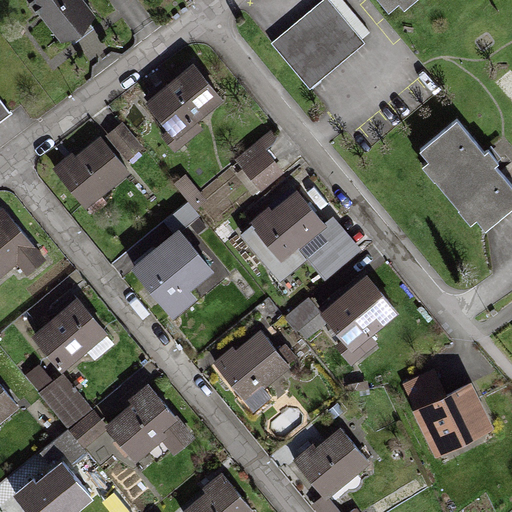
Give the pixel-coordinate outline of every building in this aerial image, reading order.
[(79,0),(36,0),(63,40),(93,20),(79,0)] [(336,0),(314,0),(271,36),(315,89),(371,42),(336,0)] [(374,0),(384,12),(398,0),(406,10),(418,0),(374,0)] [(192,67),(142,107),(175,147),(224,107),(192,67)] [(0,100),(0,120),(10,113),(0,100)] [(117,118),(52,172),(87,215),(131,179),(120,165),(141,148),(117,118)] [(455,120),(420,149),(429,161),(417,171),(464,228),(473,220),(484,234),(511,210),(511,193),(493,170),(500,163),(489,150),(484,154),(455,120)] [(261,145),(233,165),(256,197),(284,177),(261,145)] [(295,191),(247,226),(278,268),(326,233),(295,191)] [(4,208),(0,211),(0,280),(12,271),(21,284),(47,264),(4,208)] [(180,234),(134,266),(162,304),(207,271),(180,234)] [(366,274),(317,313),(348,352),(398,312),(366,274)] [(74,296),(30,332),(64,374),(108,339),(74,296)] [(257,331),(210,366),(241,407),(288,371),(257,331)] [(469,380),(419,402),(441,451),(491,429),(469,380)] [(143,385),(102,425),(139,464),(158,445),(169,457),(192,435),(143,385)] [(0,391),(0,424),(16,411),(0,391)] [(340,425),(292,463),(323,502),(371,464),(340,425)] [(57,462),(10,499),(20,511),(75,511),(89,501),(57,462)] [(250,511),(222,476),(176,511),(250,511)]
